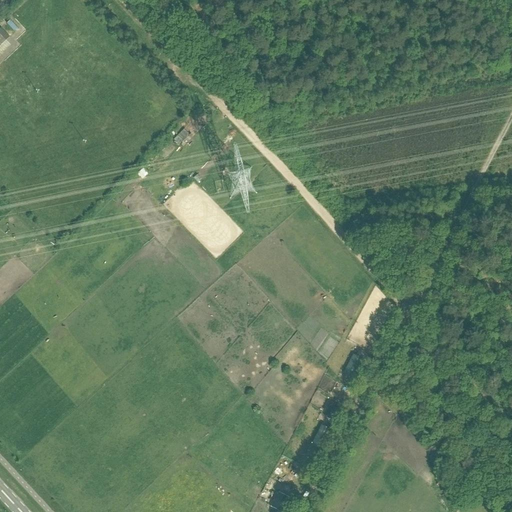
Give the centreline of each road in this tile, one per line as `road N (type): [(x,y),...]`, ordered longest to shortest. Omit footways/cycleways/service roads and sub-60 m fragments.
road 1 (track): [(122,0),(511,426)]
road 2 (track): [(407,310),(304,511)]
road 3 (track): [(407,310),(511,113)]
